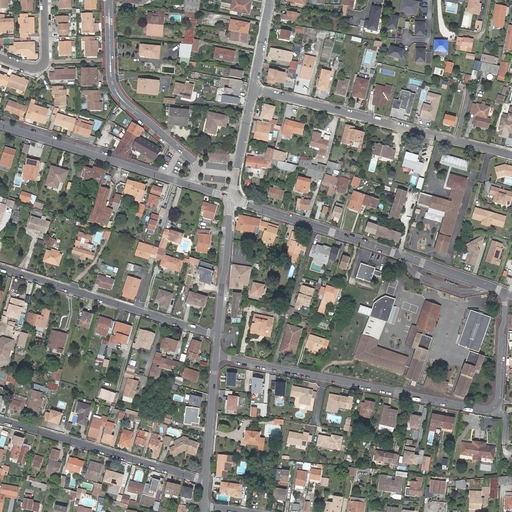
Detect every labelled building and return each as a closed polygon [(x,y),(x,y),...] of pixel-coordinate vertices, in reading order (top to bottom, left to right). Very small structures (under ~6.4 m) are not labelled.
[(32,2),(32,0),(31,0),(20,0),(21,10),(30,10),(32,10),(32,8),(32,2)] [(85,0),(86,9),(96,9),(96,0),(85,0)] [(199,10),(200,2),(187,0),(185,0),(185,5),(184,12),(188,12),(198,13),(199,10)] [(232,0),(230,10),(249,15),(252,2),(243,0),(232,0)] [(411,11),(410,14),(416,15),(418,3),(402,0),(400,10),(411,11)] [(479,0),(468,0),(466,12),(478,14),(480,5),(479,5),(479,4),(479,0)] [(506,7),(496,5),(494,16),(497,17),(496,22),(503,23),(504,16),(506,8),(506,7)] [(381,8),(371,6),(366,30),(376,32),(381,8)] [(92,12),(82,12),(82,32),(92,32),(92,28),(97,28),(97,23),(93,22),(93,18),(92,18),(92,12)] [(196,24),(198,13),(188,12),(187,18),(190,18),(189,28),(195,28),(196,24)] [(293,19),(295,19),(298,20),(299,14),(297,13),(288,12),(287,15),(283,14),(282,19),(292,21),(293,19)] [(156,14),(149,13),(148,24),(149,24),(162,26),(162,18),(163,14),(156,14)] [(3,14),(0,14),(0,29),(6,29),(13,29),(13,19),(4,19),(3,14)] [(27,37),(28,37),(28,33),(32,33),(31,17),(27,17),(27,14),(20,14),(20,18),(21,24),(21,37),(27,37)] [(399,17),(389,15),(386,28),(396,30),(399,17)] [(58,16),(58,24),(59,34),(69,33),(68,16),(58,16)] [(415,17),(414,36),(424,36),(425,18),(415,17)] [(231,21),(228,31),(231,31),(247,35),(249,24),(231,21)] [(149,24),(148,35),(161,36),(163,26),(162,26),(149,24)] [(511,45),(511,26),(507,25),(503,45),(511,47),(511,45)] [(195,28),(189,28),(185,27),(184,38),(182,39),(182,44),(192,45),(193,39),(195,28)] [(288,41),(290,31),(280,29),(278,39),(288,41)] [(325,39),(327,32),(318,30),(317,35),(321,35),(320,38),(325,39)] [(247,35),(231,31),(229,38),(233,39),(232,42),(245,45),(247,35)] [(94,41),(94,36),(82,36),(83,41),(85,41),(86,57),(97,57),(97,50),(97,41),(94,41)] [(462,46),(467,47),(467,51),(470,52),(470,51),(471,48),(472,48),(473,40),(464,38),(463,39),(458,38),(457,45),(462,46)] [(60,41),(60,54),(71,55),(70,41),(60,41)] [(434,41),(434,55),(446,55),(446,42),(434,41)] [(34,42),(13,42),(13,46),(13,52),(13,53),(22,53),(22,55),(26,55),(30,55),(34,55),(34,42)] [(182,44),(180,57),(189,58),(191,51),(191,47),(192,45),(182,44)] [(425,44),(415,44),(414,63),(425,63),(425,44)] [(157,47),(141,45),(140,55),(148,56),(148,58),(156,58),(157,47)] [(408,51),(390,46),(387,56),(406,61),(408,51)] [(213,58),(232,62),(234,52),(215,48),(213,58)] [(285,61),(287,52),(271,49),(269,58),(285,61)] [(311,78),(315,60),(316,57),(305,55),(305,58),(301,76),(300,78),(310,80),(311,78)] [(493,57),(481,55),(480,62),(492,65),(493,57)] [(474,67),(497,72),(498,66),(492,65),(480,62),(475,61),(474,67)] [(504,77),(508,64),(503,63),(499,75),(504,77)] [(83,68),(83,85),(88,85),(87,83),(93,83),(96,83),(96,68),(83,68)] [(227,76),(244,78),(245,70),(228,68),(227,76)] [(296,74),(296,70),(288,68),(287,73),(293,74),(292,78),(295,79),(296,74)] [(67,70),(64,70),(54,70),(54,73),(54,79),(75,79),(74,70),(67,70)] [(276,71),(269,70),(267,82),(274,84),(274,81),(282,83),(284,73),(276,71)] [(322,88),(327,89),(331,73),(322,70),(318,89),(322,90),(322,88)] [(0,83),(6,86),(9,78),(6,77),(7,76),(6,76),(0,73),(0,83)] [(24,79),(21,78),(14,75),(11,74),(6,86),(10,88),(10,86),(17,89),(16,92),(23,95),(24,92),(28,81),(24,79)] [(146,90),(146,92),(156,93),(157,81),(139,79),(137,89),(146,90)] [(364,99),(368,82),(361,80),(358,79),(353,96),(364,99)] [(231,90),(230,95),(238,96),(240,82),(233,80),(230,80),(230,84),(232,84),(231,90)] [(344,95),(348,81),(344,80),(343,85),(338,84),(336,93),(344,95)] [(185,85),(176,83),(174,94),(182,95),(182,98),(190,99),(193,85),(186,83),(185,85)] [(376,96),(375,97),(373,104),(385,107),(388,100),(389,100),(392,89),(391,89),(387,88),(384,87),(377,85),(376,88),(377,89),(376,93),(377,94),(376,96)] [(63,86),(53,86),(53,90),(56,90),(56,95),(56,102),(56,106),(59,106),(66,106),(65,90),(63,90),(63,86)] [(96,95),(96,90),(86,90),(86,94),(86,95),(86,100),(87,111),(101,110),(101,102),(99,102),(98,102),(96,102),(96,95)] [(416,94),(401,90),(399,100),(394,99),(392,108),(399,110),(399,108),(406,110),(405,114),(411,116),(416,94)] [(441,96),(428,92),(426,100),(431,101),(430,105),(423,103),(419,118),(434,122),(441,96)] [(498,93),(495,102),(503,104),(505,96),(498,93)] [(222,95),(222,102),(240,104),(240,97),(222,95)] [(8,99),(4,109),(22,116),(24,110),(26,106),(22,105),(8,99)] [(29,105),(25,117),(33,120),(34,118),(44,122),(44,120),(49,121),(52,112),(33,106),(35,100),(31,99),(29,105)] [(477,105),(475,115),(476,116),(474,124),(488,128),(490,119),(486,118),(489,108),(477,105)] [(263,119),(263,123),(270,124),(270,123),(274,124),(275,121),(273,121),(272,123),(270,122),(271,120),(272,121),(275,108),(265,106),(262,118),(263,119)] [(499,135),(508,138),(509,132),(511,132),(511,107),(509,107),(506,119),(501,117),(498,130),(500,131),(499,135)] [(169,109),(168,125),(186,127),(188,111),(169,109)] [(216,124),(217,124),(225,126),(227,116),(209,113),(205,131),(215,133),(216,127),(215,127),(216,124)] [(68,129),(72,131),(72,130),(74,125),(75,120),(57,114),(54,123),(62,126),(64,127),(68,128),(68,129)] [(443,123),(453,125),(455,117),(445,115),(443,123)] [(89,137),(93,124),(89,123),(78,120),(75,131),(74,132),(79,134),(79,133),(82,134),(85,135),(84,135),(89,137)] [(284,129),(301,134),(304,125),(286,120),(284,129)] [(132,122),(116,152),(127,158),(132,150),(135,152),(136,150),(156,160),(162,148),(140,136),(144,128),(132,122)] [(263,123),(258,122),(256,129),(258,130),(256,139),(266,142),(271,125),(270,124),(263,123)] [(361,142),(364,133),(353,131),(350,130),(351,127),(345,125),(341,142),(351,145),(352,140),(353,140),(359,142),(361,142)] [(317,138),(319,133),(313,132),(310,145),(320,148),(327,150),(329,141),(330,136),(324,135),(323,140),(320,139),(317,138)] [(375,145),(374,148),(373,153),(393,159),(395,150),(391,149),(391,147),(383,145),(382,147),(375,145)] [(15,151),(5,147),(2,160),(0,164),(10,167),(11,163),(15,151)] [(207,160),(226,163),(228,151),(213,148),(213,153),(208,153),(207,160)] [(261,167),(270,168),(271,165),(272,159),(275,150),(268,149),(265,159),(247,156),(246,165),(252,166),(251,168),(261,169),(261,167)] [(406,152),(402,163),(411,166),(411,168),(414,169),(413,171),(420,173),(423,164),(418,162),(416,162),(418,155),(406,152)] [(468,169),(470,159),(442,154),(440,164),(468,169)] [(39,161),(27,159),(25,165),(23,173),(22,178),(35,180),(39,161)] [(328,160),(327,166),(340,169),(341,164),(328,160)] [(282,162),(279,161),(277,166),(277,168),(295,173),(297,166),(287,163),(286,163),(282,162)] [(305,163),(300,161),(298,166),(307,169),(308,169),(323,173),(324,173),(326,166),(318,164),(317,166),(309,164),(305,163)] [(495,167),(497,177),(504,175),(511,177),(511,166),(504,165),(495,167)] [(63,182),(67,171),(51,166),(45,184),(57,189),(59,181),(63,182)] [(93,170),(84,167),(81,176),(95,181),(96,177),(101,178),(104,170),(94,167),(93,170)] [(308,169),(307,169),(305,175),(321,180),(323,173),(308,169)] [(420,193),(417,204),(445,212),(434,250),(445,254),(467,179),(450,174),(446,187),(452,188),(448,201),(420,193)] [(327,193),(333,195),(334,187),(336,179),(324,175),(322,184),(329,186),(327,193)] [(359,178),(353,176),(351,184),(357,185),(359,178)] [(310,180),(299,177),(295,188),(303,190),(303,192),(307,194),(310,180)] [(347,188),(348,184),(347,183),(348,179),(343,178),(341,177),(338,185),(339,185),(337,191),(344,194),(346,187),(347,188)] [(416,189),(421,190),(424,180),(419,179),(416,189)] [(125,192),(136,196),(135,199),(140,201),(145,185),(134,181),(133,182),(128,180),(125,192)] [(158,201),(157,200),(158,197),(159,198),(162,188),(152,185),(149,198),(146,204),(156,207),(158,201)] [(511,192),(492,186),(489,194),(494,195),(493,201),(503,204),(504,199),(506,200),(509,201),(511,192)] [(106,225),(109,219),(112,210),(104,207),(105,202),(109,190),(101,187),(96,204),(93,214),(90,220),(106,225)] [(284,191),(270,188),(269,196),(282,200),(284,191)] [(398,189),(388,219),(397,222),(407,192),(398,189)] [(28,203),(31,195),(22,191),(19,200),(28,203)] [(363,204),(365,196),(353,192),(348,208),(357,211),(360,203),(363,204)] [(378,200),(365,196),(363,204),(367,205),(371,206),(375,208),(378,200)] [(118,207),(120,201),(121,200),(114,198),(112,206),(118,207)] [(310,201),(298,199),(296,208),(308,210),(310,201)] [(35,201),(33,207),(41,210),(43,204),(35,201)] [(216,205),(203,201),(201,209),(206,210),(204,218),(212,220),(216,205)] [(335,216),(339,218),(342,209),(335,207),(335,206),(332,215),(335,216)] [(505,216),(475,208),(472,218),(482,221),(481,223),(489,226),(490,223),(502,227),(505,216)] [(150,219),(157,221),(159,215),(152,213),(150,219)] [(31,216),(28,228),(46,234),(50,222),(31,216)] [(261,221),(261,220),(243,216),(240,217),(238,229),(259,233),(259,229),(261,221)] [(261,221),(259,229),(265,231),(262,239),(270,241),(271,239),(274,241),(278,227),(261,221)] [(368,222),(365,231),(399,243),(402,234),(368,222)] [(170,231),(164,229),(161,238),(167,240),(168,239),(180,243),(184,233),(171,229),(170,231)] [(199,248),(199,252),(206,252),(207,247),(209,247),(210,235),(209,235),(210,230),(197,229),(197,233),(199,234),(198,248),(199,248)] [(90,240),(91,235),(87,234),(86,235),(83,234),(83,233),(78,231),(77,236),(78,237),(77,240),(76,239),(74,244),(75,245),(74,248),(73,248),(72,252),(80,255),(80,257),(84,258),(85,256),(93,259),(94,254),(91,253),(91,250),(87,249),(89,244),(88,243),(89,240),(90,240)] [(304,254),(307,245),(299,242),(302,235),(293,232),(290,241),(292,241),(291,247),(289,251),(288,255),(295,257),(296,253),(297,252),(304,254)] [(481,236),(465,245),(468,251),(465,261),(474,264),(478,250),(476,246),(480,244),(482,238),(481,236)] [(500,243),(492,241),(486,261),(499,265),(500,259),(498,259),(502,249),(499,248),(500,243)] [(155,258),(156,254),(156,252),(158,248),(139,242),(136,252),(139,253),(139,254),(146,256),(146,255),(150,256),(155,258)] [(327,263),(332,249),(328,248),(327,250),(324,249),(324,247),(317,246),(314,257),(318,258),(323,259),(322,262),(327,263)] [(44,261),(58,265),(61,255),(47,250),(44,261)] [(337,266),(348,270),(352,258),(341,254),(337,266)] [(182,261),(163,255),(160,265),(178,271),(182,261)] [(375,268),(360,263),(356,279),(371,283),(372,278),(377,280),(378,276),(385,278),(386,276),(381,274),(381,272),(379,272),(375,270),(375,268)] [(251,267),(233,264),(230,288),(243,290),(244,285),(248,286),(251,267)] [(105,279),(102,278),(102,276),(97,275),(94,283),(99,285),(99,286),(104,288),(104,287),(111,289),(114,280),(106,277),(105,279)] [(140,281),(128,277),(124,292),(136,296),(140,281)] [(264,285),(253,282),(251,294),(261,297),(262,293),(264,293),(265,289),(263,289),(264,285)] [(309,306),(314,289),(302,285),(296,305),(302,306),(302,304),(309,306)] [(318,311),(323,313),(327,302),(333,304),(338,289),(333,287),(333,288),(327,286),(327,289),(322,287),(320,294),(323,295),(318,311)] [(159,288),(155,300),(161,302),(159,306),(168,309),(174,293),(159,288)] [(186,302),(203,307),(207,297),(190,292),(186,302)] [(241,300),(241,294),(233,293),(230,319),(237,319),(238,311),(239,311),(240,300),(241,300)] [(391,306),(393,299),(385,296),(384,296),(384,297),(383,297),(382,297),(382,298),(381,298),(380,299),(379,299),(378,300),(377,301),(376,302),(375,303),(374,304),(374,305),(374,306),(370,317),(389,323),(394,307),(391,306)] [(7,316),(16,318),(18,311),(18,308),(21,309),(23,302),(19,301),(19,302),(15,301),(15,300),(11,299),(7,316)] [(416,327),(419,328),(428,302),(425,301),(416,327)] [(428,302),(419,328),(427,331),(429,331),(438,306),(428,302)] [(295,307),(286,305),(285,312),(294,314),(295,307)] [(440,306),(438,306),(429,331),(431,332),(440,306)] [(471,310),(458,345),(479,352),(491,317),(471,310)] [(25,322),(45,328),(48,318),(30,313),(27,312),(26,317),(28,317),(27,320),(26,319),(25,322)] [(87,328),(89,323),(92,315),(83,312),(82,317),(78,316),(76,324),(87,328)] [(259,334),(263,316),(254,315),(253,319),(256,320),(255,324),(252,323),(250,332),(259,334)] [(273,318),(263,316),(259,334),(260,334),(261,331),(270,332),(273,318)] [(112,329),(114,321),(100,317),(96,329),(102,331),(101,334),(106,336),(107,332),(108,328),(112,329)] [(378,339),(384,322),(369,317),(362,333),(378,339)] [(320,320),(319,325),(327,328),(329,323),(320,320)] [(108,344),(107,347),(115,349),(117,342),(126,345),(127,340),(131,327),(114,321),(112,329),(112,330),(114,331),(118,333),(116,337),(110,335),(108,344)] [(288,325),(282,349),(286,350),(285,352),(291,355),(294,344),(296,339),(299,328),(288,325)] [(427,331),(419,328),(416,327),(412,326),(405,345),(413,348),(418,333),(422,334),(425,335),(427,331)] [(143,331),(140,329),(135,345),(133,344),(132,346),(142,349),(142,347),(149,349),(151,343),(154,334),(143,331)] [(18,340),(16,345),(24,347),(27,334),(20,332),(19,336),(19,337),(18,340)] [(53,332),(49,347),(48,348),(57,350),(56,352),(61,353),(62,351),(66,335),(53,332)] [(409,358),(380,347),(376,349),(374,347),(376,346),(378,339),(362,333),(357,347),(358,347),(358,348),(358,349),(359,349),(359,350),(359,351),(359,352),(359,353),(359,354),(359,355),(358,355),(358,356),(358,357),(403,373),(409,358)] [(417,381),(428,350),(418,347),(422,334),(418,333),(413,348),(417,349),(407,378),(417,381)] [(426,336),(425,335),(422,334),(418,347),(428,350),(432,338),(426,336)] [(0,358),(8,361),(14,340),(1,336),(0,339),(0,358)] [(326,351),(329,341),(311,336),(307,346),(320,351),(321,349),(326,351)] [(173,343),(174,341),(167,339),(163,338),(160,348),(165,350),(164,351),(165,352),(167,352),(168,352),(168,351),(175,353),(177,344),(173,343)] [(42,349),(44,340),(37,339),(35,347),(42,349)] [(108,344),(109,341),(102,339),(98,353),(102,355),(105,344),(108,344)] [(197,346),(198,342),(192,340),(188,352),(190,353),(189,356),(196,358),(199,347),(197,346)] [(470,351),(465,363),(476,367),(480,354),(470,351)] [(476,367),(465,363),(454,395),(465,398),(475,369),(479,371),(484,356),(480,354),(476,367)] [(100,366),(103,356),(97,355),(95,364),(100,366)] [(152,366),(171,372),(175,374),(178,364),(173,362),(172,362),(166,360),(159,358),(154,356),(154,357),(152,366)] [(152,366),(148,379),(168,385),(171,372),(152,366)] [(61,370),(54,368),(51,378),(58,380),(61,370)] [(194,377),(196,378),(198,373),(185,368),(182,378),(193,381),(194,377)] [(237,373),(227,373),(226,386),(237,386),(237,373)] [(443,385),(445,386),(446,383),(428,376),(427,380),(431,382),(430,385),(441,389),(443,385)] [(250,392),(260,393),(261,378),(251,377),(250,392)] [(137,381),(127,379),(122,395),(132,398),(134,393),(134,390),(137,381)] [(51,388),(51,389),(52,389),(56,391),(59,382),(55,380),(54,383),(50,382),(48,387),(51,388)] [(447,387),(445,386),(443,385),(441,389),(430,385),(431,382),(427,380),(426,383),(425,386),(443,393),(445,394),(447,387)] [(286,383),(275,382),(275,396),(286,397),(286,383)] [(301,398),(300,404),(301,404),(306,405),(310,406),(311,398),(313,392),(313,391),(294,387),(292,397),(301,398)] [(52,398),(58,400),(60,394),(60,392),(56,391),(52,389),(51,391),(53,392),(52,398)] [(116,402),(119,393),(116,392),(115,394),(111,393),(102,390),(99,397),(109,400),(116,402)] [(37,407),(40,400),(41,393),(32,391),(27,409),(39,413),(40,408),(37,407)] [(199,406),(200,396),(189,394),(188,404),(199,406)] [(330,394),(327,408),(339,410),(340,407),(347,408),(349,396),(344,396),(344,397),(341,396),(330,394)] [(238,397),(228,396),(226,410),(237,411),(238,397)] [(12,400),(10,408),(19,411),(21,403),(24,404),(25,401),(14,398),(13,401),(12,400)] [(363,404),(361,415),(370,417),(371,410),(373,411),(375,403),(366,401),(365,405),(363,404)] [(90,406),(79,403),(76,412),(80,413),(78,422),(85,425),(90,406)] [(388,408),(389,406),(385,405),(381,423),(395,426),(398,410),(391,409),(388,408)] [(186,407),(184,423),(192,425),(192,423),(199,424),(200,418),(198,417),(200,408),(186,407)] [(60,424),(64,413),(48,408),(45,420),(60,424)] [(137,416),(136,416),(135,417),(126,414),(125,418),(140,423),(141,417),(137,416)] [(420,429),(422,416),(410,414),(408,427),(420,429)] [(442,427),(444,416),(433,414),(431,425),(442,427)] [(92,418),(87,435),(96,437),(100,425),(105,427),(107,418),(102,416),(101,418),(101,420),(92,418)] [(455,418),(444,416),(442,427),(453,429),(455,418)] [(114,424),(108,422),(102,442),(111,444),(113,436),(111,435),(113,428),(114,424)] [(124,443),(130,445),(132,436),(131,436),(132,432),(123,429),(122,433),(119,444),(124,445),(124,443)] [(144,446),(147,437),(144,436),(146,432),(139,430),(136,443),(144,446)] [(259,432),(247,431),(245,443),(258,445),(259,438),(259,432)] [(154,434),(152,433),(151,435),(150,438),(151,438),(149,447),(157,450),(160,441),(157,440),(158,437),(153,436),(154,434)] [(303,436),(289,433),(287,443),(305,447),(306,443),(308,437),(308,434),(304,433),(303,436)] [(15,436),(12,443),(14,444),(10,457),(17,459),(21,446),(23,439),(15,436)] [(319,436),(317,446),(340,451),(342,438),(331,436),(331,438),(319,436)] [(182,439),(175,442),(177,446),(170,449),(173,456),(186,450),(186,448),(187,449),(187,450),(195,453),(198,443),(188,440),(187,442),(186,442),(183,442),(182,439)] [(480,456),(493,458),(495,447),(485,445),(486,441),(472,439),(471,442),(462,441),(460,453),(473,455),(472,458),(480,459),(480,456)] [(24,464),(28,449),(29,445),(24,443),(23,447),(19,462),(24,464)] [(57,452),(57,451),(53,449),(50,458),(57,460),(59,453),(57,452)] [(236,456),(219,454),(218,461),(220,462),(219,465),(218,465),(216,477),(227,478),(228,471),(231,471),(231,466),(227,465),(228,462),(232,463),(236,463),(236,456)] [(411,468),(414,456),(407,454),(404,467),(411,468)] [(39,457),(39,456),(36,455),(33,465),(40,467),(42,458),(39,457)] [(378,456),(376,467),(386,468),(387,457),(378,456)] [(429,471),(431,458),(424,457),(422,470),(429,471)] [(83,462),(69,458),(66,469),(78,472),(80,466),(82,467),(83,462)] [(442,468),(448,469),(450,459),(444,458),(442,468)] [(49,461),(46,471),(56,474),(59,463),(49,461)] [(97,481),(101,467),(90,464),(85,477),(97,481)] [(290,484),(291,470),(279,469),(278,483),(290,484)] [(316,477),(319,477),(320,470),(311,469),(310,476),(313,476),(312,479),(316,479),(316,477)] [(306,471),(300,470),(297,470),(296,484),(295,488),(303,489),(303,485),(306,471)] [(124,474),(112,471),(111,475),(107,474),(106,479),(105,479),(104,483),(110,484),(111,480),(121,483),(124,474)] [(353,481),(370,483),(371,475),(354,474),(353,481)] [(400,492),(402,477),(396,476),(395,480),(386,480),(387,476),(381,475),(380,476),(380,482),(380,483),(380,488),(382,490),(400,492)] [(511,475),(499,476),(498,485),(511,483),(511,475)] [(491,489),(490,489),(490,499),(498,499),(498,490),(497,489),(497,479),(492,479),(491,489)] [(441,493),(441,482),(439,482),(439,481),(434,481),(434,482),(430,481),(430,492),(433,492),(433,494),(438,494),(438,493),(441,493)] [(171,494),(173,484),(167,482),(164,492),(165,493),(169,494),(171,494)] [(242,485),(222,482),(221,491),(231,494),(231,496),(240,497),(242,485)] [(421,483),(412,482),(412,487),(411,487),(410,493),(416,494),(420,494),(421,488),(420,489),(421,483)] [(126,490),(139,494),(138,496),(139,496),(142,487),(129,483),(126,490)] [(0,511),(1,511),(4,495),(2,494),(3,493),(4,493),(11,495),(12,486),(10,485),(2,484),(1,491),(0,491),(0,511)] [(180,485),(173,484),(171,494),(173,494),(173,495),(177,495),(177,496),(180,485)] [(147,494),(155,496),(157,488),(149,486),(147,494)] [(273,494),(276,495),(275,500),(287,500),(288,488),(273,487),(273,494)] [(98,497),(100,489),(94,488),(92,495),(98,497)] [(190,489),(183,488),(182,495),(189,496),(190,489)] [(471,491),(469,508),(480,509),(480,504),(484,504),(485,498),(481,498),(482,492),(471,491)] [(189,496),(182,495),(180,505),(185,506),(186,506),(187,506),(189,496)] [(127,504),(137,506),(138,503),(140,497),(136,496),(134,502),(127,500),(128,497),(123,496),(121,503),(127,504)] [(339,511),(341,498),(336,497),(335,503),(326,502),(324,511),(339,511)] [(350,501),(348,511),(363,511),(364,503),(365,499),(351,497),(350,501)] [(23,508),(38,510),(39,503),(33,502),(33,500),(31,500),(25,498),(23,508)]
